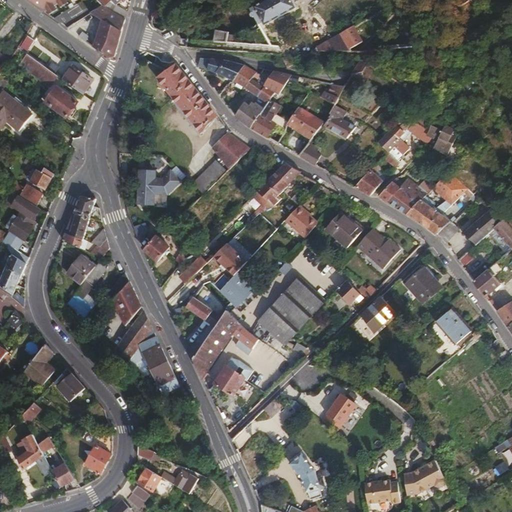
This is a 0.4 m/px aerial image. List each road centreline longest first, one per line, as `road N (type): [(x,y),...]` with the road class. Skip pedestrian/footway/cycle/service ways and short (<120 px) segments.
road 1 (residential): [(101,174),(68,198),(33,292),(42,320),(119,409),(122,467),(94,496),(44,511)]
road 2 (residential): [(433,239),(235,126),(175,48)]
road 3 (unclassified): [(433,239),(220,444)]
road 4 (secondary): [(101,174),(220,444)]
road 5 (unclassified): [(348,73),(322,77),(175,48)]
road 6 (residential): [(511,347),(433,239)]
road 7 (residential): [(121,76),(18,0)]
